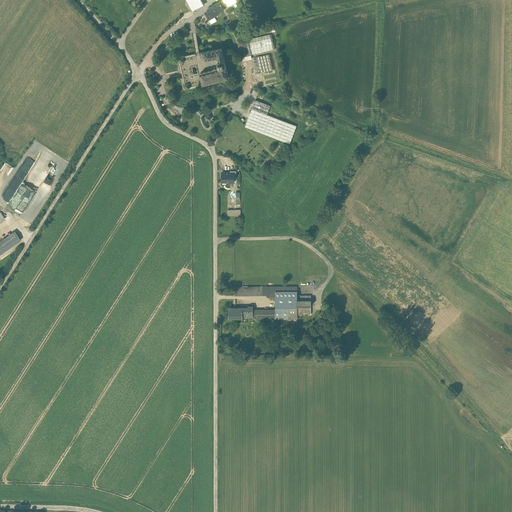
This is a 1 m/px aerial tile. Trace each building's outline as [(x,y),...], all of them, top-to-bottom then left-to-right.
[(186,0),(193,11),(203,5),(199,0),(186,0)] [(220,1),(209,7),(211,10),(206,13),(209,20),(210,20),(209,18),(214,16),(214,15),(224,9),(224,8),(222,6),(226,3),(227,3),(225,0),(222,0),(220,1)] [(271,34),(247,39),(251,55),(275,49),(271,34)] [(251,55),(247,39),(245,39),(238,41),(242,57),(251,55)] [(221,49),(203,52),(205,63),(217,60),(218,65),(217,66),(217,68),(212,69),(212,70),(199,73),(202,84),(228,78),(221,49)] [(195,54),(184,56),(185,61),(180,62),(183,73),(184,82),(190,80),(191,86),(202,84),(199,73),(212,70),(212,69),(217,68),(217,66),(218,65),(217,60),(205,63),(203,52),(200,53),(198,54),(195,54)] [(269,54),(254,57),(257,67),(254,67),(255,74),(273,70),(269,54)] [(255,100),(245,127),(290,144),(296,126),(267,114),(270,105),(255,100)] [(26,160),(24,178),(22,178),(21,178),(14,177),(13,182),(17,186),(16,196),(28,198),(26,213),(32,214),(34,201),(37,201),(37,197),(35,195),(36,189),(33,186),(37,185),(37,181),(41,180),(55,165),(42,153),(31,164),(30,160),(26,160)] [(0,171),(9,175),(13,166),(4,162),(0,171)] [(234,173),(221,173),(221,183),(234,183),(234,173)] [(0,254),(21,240),(16,232),(0,242),(0,224),(8,219),(2,211),(0,212),(0,254)] [(262,292),(262,287),(234,287),(234,295),(267,295),(267,292),(262,292)] [(275,310),(263,310),(263,313),(256,313),(256,316),(256,319),(259,319),(259,321),(264,321),(264,319),(275,319),(297,318),(297,314),(311,314),(310,295),(297,296),(297,287),(262,287),(262,292),(267,292),(267,295),(267,297),(275,297),(275,310)] [(235,310),(228,310),(228,318),(232,318),(232,317),(242,317),(242,318),(242,317),(246,317),(246,318),(247,318),(247,316),(256,316),(256,313),(253,314),(253,310),(253,306),(248,306),(248,308),(235,308),(235,310)]
